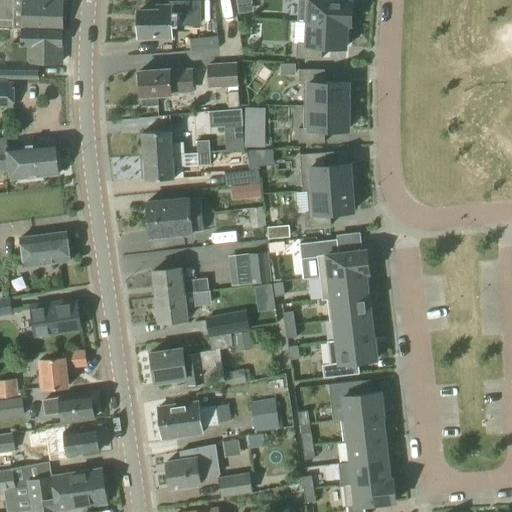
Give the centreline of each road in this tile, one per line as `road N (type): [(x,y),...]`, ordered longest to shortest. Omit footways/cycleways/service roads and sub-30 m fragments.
road 1 (tertiary): [(139,511),(84,102),(88,0)]
road 2 (residential): [(406,213),(429,462),(438,480),(456,486),(511,481)]
road 3 (residential): [(392,0),(390,179),(406,213)]
